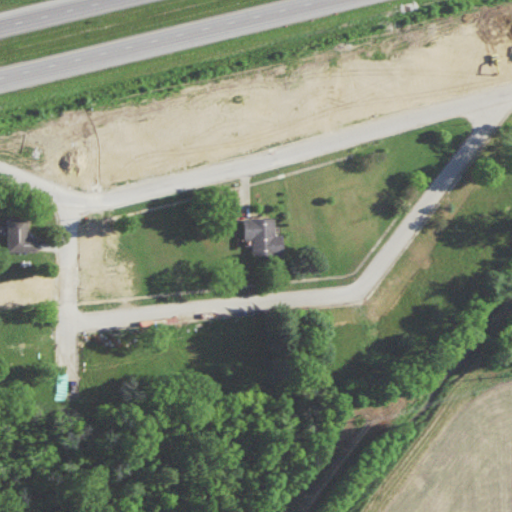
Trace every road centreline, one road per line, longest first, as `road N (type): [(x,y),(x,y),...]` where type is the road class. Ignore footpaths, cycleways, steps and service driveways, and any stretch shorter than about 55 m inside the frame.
road 1 (residential): [(67,320),(356,287),(509,88)]
road 2 (tertiary): [(33,181),(91,200),(509,88)]
road 3 (motorway): [(0,74),(297,3)]
road 4 (residential): [(66,388),(68,198)]
